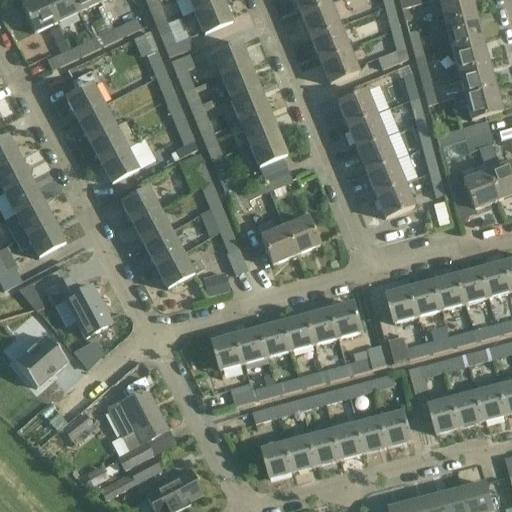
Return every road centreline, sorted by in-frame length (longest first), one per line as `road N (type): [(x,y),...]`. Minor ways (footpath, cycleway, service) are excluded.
road 1 (residential): [(152,334),(0,48)]
road 2 (residential): [(375,270),(262,0)]
road 3 (residential): [(152,334),(375,270)]
road 4 (residential): [(244,511),(152,334)]
road 5 (residential): [(340,486),(466,451),(511,449)]
road 6 (residential): [(375,270),(511,238)]
